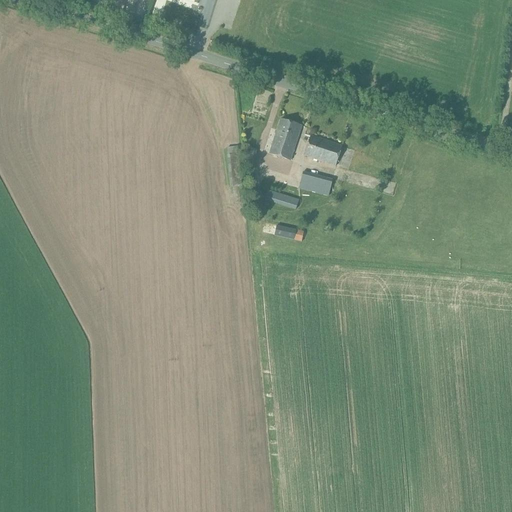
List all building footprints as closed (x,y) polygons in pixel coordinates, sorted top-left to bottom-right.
[(235,27),(238,0),(221,0),(220,9),(222,9),(221,18),(223,18),(222,25),(235,27)] [(290,161),(302,127),(281,120),(269,154),(290,161)] [(335,167),(342,146),(311,136),(304,156),(335,167)] [(246,149),(244,168),(255,169),(257,150),(246,149)] [(258,177),(265,180),(264,185),(280,190),(284,177),(261,170),(258,177)] [(328,197),(332,182),(303,173),(299,189),(328,197)] [(296,210),(299,201),(270,191),(267,200),(296,210)] [(294,241),(296,231),(277,226),(274,236),(294,241)]
